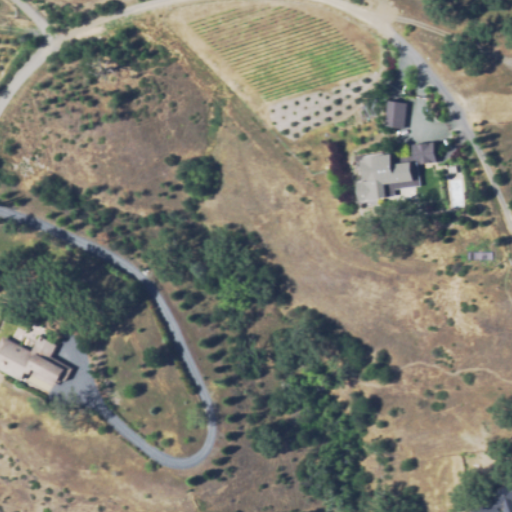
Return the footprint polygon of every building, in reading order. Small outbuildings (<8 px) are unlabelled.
[(390,102),(408,104),(404,130),(386,127),(390,102)] [(412,145),(433,143),(435,160),(420,161),(419,159),(413,160),(412,145)] [(357,201),(355,181),(361,181),(359,161),(363,161),(363,157),(393,153),(394,164),(412,162),(414,181),(385,184),(386,197),(357,201)] [(56,385),(54,388),(26,371),(21,381),(0,368),(0,341),(3,336),(29,351),(38,335),(55,345),(56,345),(55,346),(50,356),(55,359),(72,369),(64,384),(58,380),(56,385)] [(511,511),(470,511),(469,506),(495,499),(492,491),(511,485),(511,511)]
